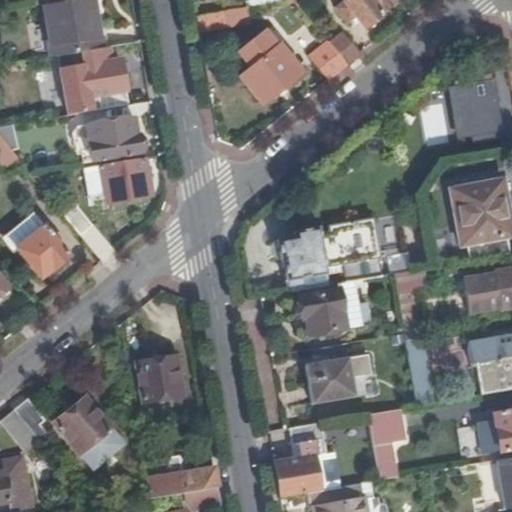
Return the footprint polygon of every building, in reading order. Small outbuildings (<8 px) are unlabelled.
[(98,52),(89,0),(45,0),(42,1),(51,59),(57,59),(82,54),(98,52)] [(285,0),(246,0),(248,9),(284,3),(285,0)] [(388,0),(347,0),(335,10),(346,24),(354,18),(363,30),(381,18),(380,16),(393,5),(388,0)] [(197,18),(199,32),(224,26),(224,24),(243,20),(241,11),(197,18)] [(346,66),(358,57),(340,36),(329,46),(346,66)] [(335,75),(346,66),(329,46),(318,54),(335,75)] [(240,79),(263,107),(300,76),(278,48),(240,79)] [(85,69),(82,54),(57,59),(59,72),(85,69)] [(67,117),(128,107),(119,63),(85,69),(59,72),(67,117)] [(495,105),(490,77),(452,84),(453,89),(457,112),(495,105)] [(262,155),(338,98),(325,82),(250,139),(262,155)] [(466,116),(496,111),(495,105),(457,112),(453,89),(445,90),(455,142),(470,140),(466,116)] [(501,142),(496,111),(466,116),(470,140),(471,147),(501,142)] [(133,118),(85,126),(89,149),(81,150),(83,165),(143,154),(143,153),(147,149),(145,138),(140,136),(139,134),(136,134),(133,118)] [(14,149),(11,127),(0,129),(0,140),(3,144),(9,152),(14,149)] [(0,165),(10,177),(21,167),(9,152),(3,144),(0,146),(0,165)] [(149,198),(142,160),(100,168),(105,194),(107,205),(149,198)] [(105,194),(100,168),(82,170),(87,197),(105,194)] [(511,238),(503,183),(450,192),(460,249),(511,238)] [(287,283),(289,294),(389,278),(387,262),(389,261),(382,219),(328,227),(329,233),(320,234),(319,229),(294,233),(294,238),(277,241),(280,262),(282,262),(286,283),(287,283)] [(100,264),(113,253),(91,226),(78,237),(100,264)] [(43,230),(16,252),(38,280),(50,271),(51,273),(67,259),(43,230)] [(493,275),(462,281),(469,314),(511,307),(511,270),(494,274),(493,275)] [(422,272),(393,277),(399,308),(414,306),(411,290),(425,287),(422,272)] [(0,304),(10,296),(4,289),(0,292),(0,304)] [(299,299),(294,304),(296,317),(300,318),(304,319),(307,336),(344,330),(338,292),(299,299)] [(417,335),(404,338),(405,343),(419,340),(435,337),(433,325),(416,328),(417,335)] [(402,331),(403,336),(404,338),(417,335),(416,328),(402,331)] [(479,398),(511,392),(511,338),(470,346),(479,398)] [(419,340),(405,343),(416,409),(430,406),(419,340)] [(368,356),(304,367),(311,405),(353,398),(350,379),(371,376),(368,356)] [(142,404),(183,397),(177,358),(136,366),(142,404)] [(85,398),(53,424),(79,456),(81,454),(93,469),(123,445),(85,398)] [(14,411),(39,443),(47,436),(40,427),(45,422),(27,400),(14,411)] [(14,411),(1,421),(27,453),(39,443),(14,411)] [(400,411),(366,417),(377,482),(397,478),(392,445),(405,442),(400,411)] [(500,453),(511,451),(511,413),(486,418),(487,424),(495,423),(500,453)] [(511,460),(511,451),(500,453),(495,423),(487,424),(478,426),(483,457),(500,455),(501,462),(511,460)] [(293,462),(273,465),(279,499),(307,494),(320,491),(313,458),(325,455),(320,425),(287,430),(293,462)] [(0,511),(32,507),(23,455),(0,459),(0,511)] [(149,501),(183,495),(218,490),(214,469),(182,474),(179,458),(142,464),(149,501)] [(511,460),(501,462),(496,463),(504,511),(507,511),(511,511),(511,460)] [(364,511),(359,485),(320,491),(307,494),(309,510),(312,509),(312,511),(364,511)] [(194,511),(221,507),(218,490),(183,495),(185,503),(189,502),(190,507),(194,511)] [(71,505),(76,511),(81,511),(93,510),(82,496),(71,505)]
